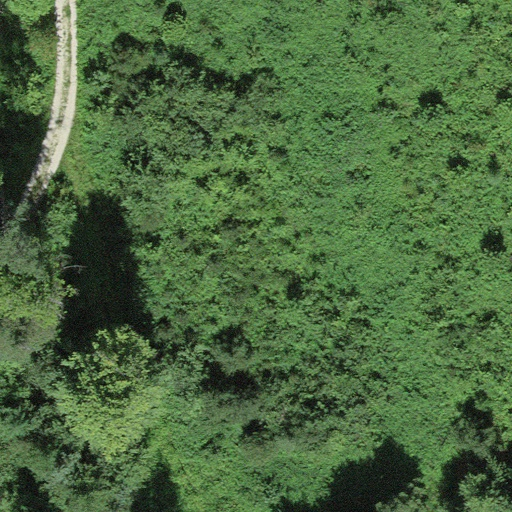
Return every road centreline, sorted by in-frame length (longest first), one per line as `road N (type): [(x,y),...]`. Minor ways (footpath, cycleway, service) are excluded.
road 1 (track): [(50,161),(172,511)]
road 2 (track): [(0,292),(50,161),(76,36),(74,0)]
